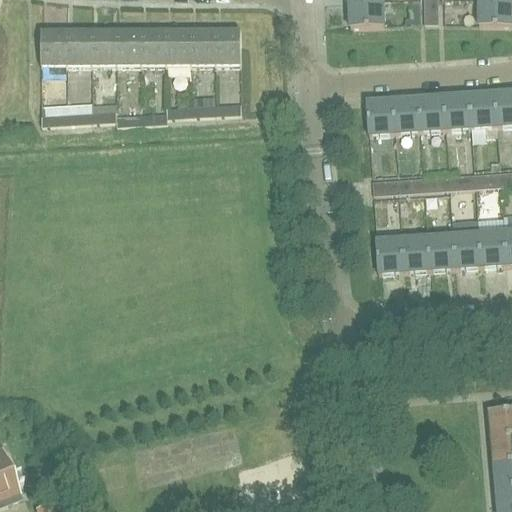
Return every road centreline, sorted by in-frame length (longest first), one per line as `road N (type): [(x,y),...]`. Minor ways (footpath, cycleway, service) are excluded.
road 1 (residential): [(336,327),(304,69)]
road 2 (residential): [(304,69),(511,64)]
road 3 (residential): [(376,511),(336,327)]
road 4 (residential): [(336,327),(511,314)]
